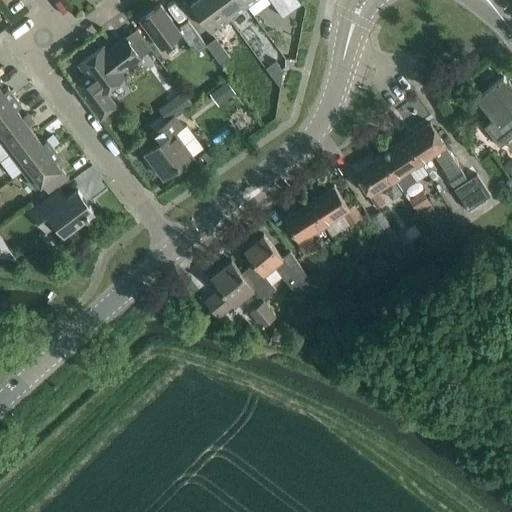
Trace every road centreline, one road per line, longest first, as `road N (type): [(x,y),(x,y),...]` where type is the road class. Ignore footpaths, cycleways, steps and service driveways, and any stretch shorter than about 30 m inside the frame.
road 1 (tertiary): [(175,250),(305,142),(327,107),(361,0)]
road 2 (residential): [(175,250),(41,72),(51,48)]
road 3 (tertiary): [(0,403),(175,250)]
